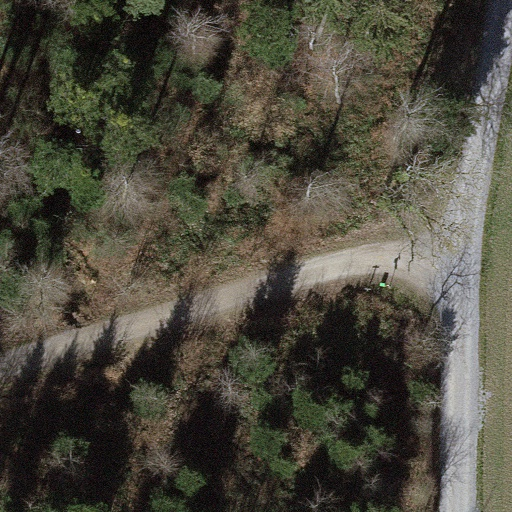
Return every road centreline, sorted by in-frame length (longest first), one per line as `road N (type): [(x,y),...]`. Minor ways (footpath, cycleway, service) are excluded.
road 1 (track): [(465,243),(359,262),(0,371)]
road 2 (track): [(465,243),(459,511)]
road 3 (track): [(505,0),(465,243)]
